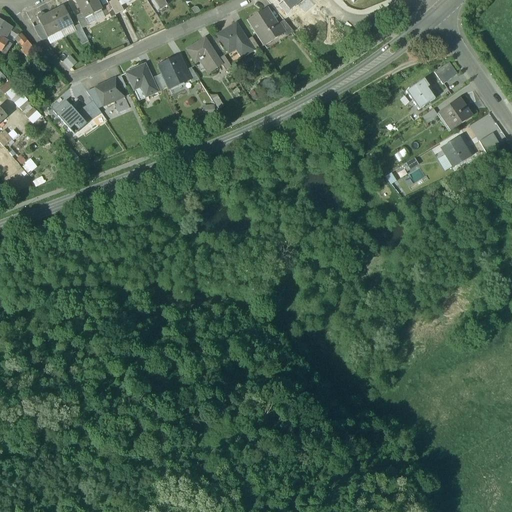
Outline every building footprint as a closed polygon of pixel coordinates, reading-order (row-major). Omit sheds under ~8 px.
[(95,0),(77,0),(75,1),(81,14),(84,20),(85,20),(92,16),(92,15),(100,11),(101,11),(95,0)] [(117,1),(116,1),(115,0),(114,0),(108,3),(115,16),(123,12),(117,1)] [(153,0),(152,0),(148,3),(155,14),(167,6),(162,0),(154,0),(153,0)] [(72,26),(63,7),(50,13),(60,33),(72,26)] [(266,10),(248,22),(264,47),(284,35),(285,35),(278,25),(276,26),(266,10)] [(50,13),(37,20),(47,39),(60,33),(50,13)] [(84,20),(81,14),(75,17),(79,25),(81,28),(81,30),(88,26),(85,20),(84,20)] [(11,28),(0,20),(0,44),(3,40),(7,34),(11,28)] [(284,22),(278,25),(285,35),(284,35),(286,38),(293,33),(284,22)] [(235,25),(217,37),(229,56),(236,51),(241,60),(253,52),(247,42),(235,25)] [(19,34),(11,28),(7,34),(15,40),(16,39),(19,34)] [(81,28),(74,32),(82,46),(88,43),(81,30),(81,28)] [(30,46),(19,34),(16,39),(24,52),(30,46)] [(258,49),(251,39),(247,42),(253,52),(258,49)] [(211,53),(204,41),(187,52),(195,65),(199,62),(207,75),(221,66),(221,67),(222,66),(218,61),(213,52),(211,53)] [(8,43),(1,53),(5,56),(11,46),(8,43)] [(70,70),(78,63),(71,55),(63,62),(70,70)] [(223,58),(218,61),(222,66),(221,67),(225,72),(230,68),(223,58)] [(177,59),(159,67),(169,91),(190,82),(186,72),(183,73),(177,59)] [(434,74),(442,85),(457,75),(449,64),(434,74)] [(144,66),(126,75),(133,91),(142,87),(147,98),(157,93),(151,80),(144,66)] [(186,72),(190,82),(191,85),(198,82),(191,70),(186,72)] [(156,78),(151,80),(157,93),(162,91),(156,78)] [(116,80),(95,90),(104,108),(115,103),(119,111),(128,107),(122,94),(116,80)] [(3,87),(31,125),(40,119),(11,81),(3,87)] [(424,81),(406,93),(418,112),(435,100),(427,90),(429,88),(424,81)] [(217,95),(212,98),(218,110),(224,107),(217,95)] [(458,100),(440,112),(452,131),(471,118),(458,100)] [(74,136),(86,126),(76,114),(65,102),(53,113),(74,136)] [(93,103),(76,114),(86,126),(102,115),(93,103)] [(208,117),(219,112),(215,104),(204,110),(208,117)] [(432,111),(422,118),(426,124),(436,117),(432,111)] [(4,132),(0,134),(0,144),(3,148),(12,141),(4,132)] [(480,140),(485,151),(499,144),(495,134),(480,140)] [(458,140),(441,151),(452,169),(456,166),(452,159),(465,152),(458,140)] [(405,150),(396,154),(399,161),(408,157),(405,150)] [(465,152),(452,159),(456,166),(452,169),(469,159),(465,152)] [(407,170),(419,166),(416,159),(404,163),(407,170)]
